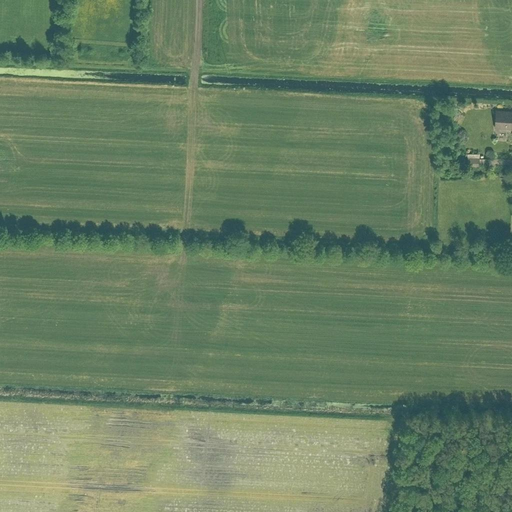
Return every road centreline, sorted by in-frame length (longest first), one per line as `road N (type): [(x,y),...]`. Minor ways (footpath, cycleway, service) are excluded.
road 1 (track): [(511,251),(0,226)]
road 2 (track): [(198,0),(186,236)]
